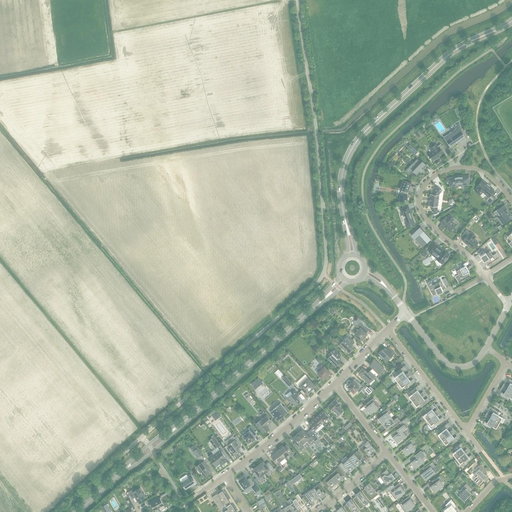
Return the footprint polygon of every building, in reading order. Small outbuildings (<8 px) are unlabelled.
[(451,147),(456,143),(457,143),(457,142),(457,141),(456,141),(459,140),(460,142),(466,139),(465,139),(466,139),(459,123),(454,127),(455,129),(453,131),(452,130),(451,131),(452,131),(444,137),(448,144),(449,144),(451,147)] [(428,154),(433,161),(437,158),(442,154),(443,153),(442,151),(445,150),(441,144),(437,146),(436,144),(430,148),(432,151),(428,154)] [(417,159),(405,171),(409,174),(413,171),(417,175),(420,171),(421,172),(423,170),(423,169),(426,165),(422,161),(421,162),(417,159)] [(448,179),(450,186),(454,185),(454,186),(459,184),(464,185),(464,184),(468,184),(469,176),(465,176),(460,175),(460,176),(457,176),(452,177),(452,178),(448,179)] [(411,183),(403,180),(400,189),(402,189),(400,195),(399,195),(399,201),(408,200),(407,188),(409,189),(411,183)] [(474,191),(480,195),(483,192),(488,197),(485,200),(490,204),(495,198),(490,195),(494,191),(489,187),(490,186),(487,184),(482,180),(477,186),(477,187),(474,191)] [(437,206),(439,195),(438,195),(442,191),(437,186),(437,187),(431,194),(430,194),(429,205),(430,206),(434,214),(439,211),(437,207),(438,207),(438,206),(437,206)] [(504,205),(496,210),(501,217),(499,218),(503,224),(511,219),(508,216),(511,214),(504,205)] [(405,220),(407,226),(414,223),(414,222),(415,222),(413,216),(412,216),(408,206),(401,209),(403,215),(401,215),(403,221),(405,220)] [(447,217),(446,216),(440,222),(445,227),(450,232),(453,229),(454,229),(456,227),(455,226),(452,222),(454,219),(449,215),(447,217)] [(423,231),(420,227),(411,235),(414,239),(416,238),(423,245),(426,242),(427,243),(431,239),(423,231)] [(462,235),(465,237),(462,241),(465,242),(464,243),(467,245),(468,245),(473,249),(478,242),(474,239),(476,236),(470,232),(470,233),(466,230),(462,235)] [(435,244),(429,252),(432,255),(433,254),(437,257),(437,259),(442,263),(445,260),(446,261),(448,258),(447,257),(449,254),(443,250),(443,251),(441,249),(435,244)] [(493,255),(490,250),(486,253),(480,256),(484,262),(485,261),(487,265),(499,257),(496,253),(493,255)] [(460,269),(456,271),(458,274),(455,276),(458,282),(471,275),(470,275),(468,271),(469,271),(466,265),(460,269)] [(427,283),(433,295),(437,293),(438,294),(443,291),(440,285),(438,281),(433,284),(431,281),(427,283)] [(355,325),(360,328),(354,334),(361,340),(365,336),(365,335),(366,334),(367,335),(366,333),(369,328),(370,329),(363,324),(364,324),(360,320),(360,321),(356,325),(355,325)] [(351,344),(354,341),(347,335),(344,338),(344,339),(339,345),(348,354),(354,347),(351,344)] [(386,349),(385,348),(381,352),(380,351),(378,353),(387,361),(389,359),(388,358),(391,355),(392,356),(394,353),(388,347),(386,349)] [(338,358),(340,355),(334,349),(329,353),(331,355),(327,359),(335,367),(341,361),(338,358)] [(372,368),(370,370),(376,376),(384,368),(374,359),(371,362),(372,363),(369,365),(372,368)] [(320,371),(317,373),(323,379),(324,379),(328,375),(328,374),(330,372),(324,366),(324,367),(322,364),(318,368),(320,371)] [(394,377),(398,382),(411,372),(409,370),(408,371),(408,372),(405,374),(403,371),(405,369),(403,366),(396,371),(398,374),(394,377)] [(376,376),(370,370),(368,372),(365,370),(363,372),(362,371),(359,375),(369,384),(376,376)] [(411,372),(398,382),(402,387),(403,386),(405,389),(415,382),(412,379),(410,381),(407,377),(411,375),(411,376),(412,375),(411,372)] [(282,378),(289,386),(292,383),(285,376),(282,378)] [(307,394),(316,386),(308,377),(299,386),(307,394)] [(503,383),(502,385),(511,391),(511,380),(509,378),(507,381),(510,383),(508,387),(504,385),(505,384),(503,383)] [(353,381),(348,387),(354,393),(357,390),(359,392),(364,387),(358,382),(356,384),(353,381)] [(409,396),(412,401),(425,391),(424,389),(422,390),(423,391),(420,393),(417,390),(420,388),(417,385),(411,390),(413,393),(409,396)] [(511,391),(502,385),(501,388),(502,389),(503,388),(506,390),(504,393),(501,392),(500,395),(508,400),(510,397),(511,398),(511,391)] [(292,402),(295,405),(300,401),(296,397),(298,395),(294,390),(292,392),(293,393),(287,398),(291,403),(292,402)] [(425,391),(412,401),(416,406),(421,403),(423,406),(429,401),(427,398),(425,400),(422,396),(425,394),(426,395),(427,394),(425,391)] [(380,406),(373,398),(363,405),(370,414),(380,406)] [(339,407),(341,405),(335,399),(328,406),(334,411),(338,415),(343,411),(339,407)] [(281,403),(270,412),(277,420),(281,417),(288,411),(287,411),(281,403)] [(422,416),(426,421),(440,410),(438,408),(437,409),(438,410),(435,412),(432,409),(434,407),(432,405),(426,409),(428,412),(422,416)] [(378,419),(382,424),(391,417),(389,414),(391,412),(388,408),(382,412),(384,415),(378,419)] [(486,412),(485,415),(499,423),(502,417),(498,415),(499,412),(492,408),(490,411),(493,412),(491,416),(487,414),(488,413),(486,412)] [(323,410),(316,417),(322,423),(329,417),(323,410)] [(442,413),(440,410),(426,421),(432,429),(444,420),(442,417),(439,419),(437,415),(440,413),(440,414),(442,413)] [(266,415),(256,424),(263,433),(269,428),(267,425),(271,421),(266,415)] [(499,423),(485,415),(484,417),(485,418),(486,417),(489,419),(487,422),(484,421),(483,424),(490,428),(491,426),(496,428),(499,423)] [(322,423),(316,417),(309,424),(315,430),(322,423)] [(391,417),(382,424),(386,429),(391,425),(393,427),(399,423),(401,425),(409,419),(407,417),(401,422),(397,417),(393,420),(391,417)] [(344,428),(346,430),(352,424),(350,422),(344,428)] [(438,434),(442,439),(455,429),(453,427),(452,428),(452,429),(449,431),(447,428),(449,426),(447,423),(440,428),(442,431),(438,434)] [(392,438),(396,443),(408,434),(404,429),(407,427),(405,424),(396,431),(398,433),(392,438)] [(247,433),(243,436),(248,443),(252,440),(252,441),(255,439),(254,438),(255,438),(252,434),(255,432),(251,427),(245,431),(247,433)] [(314,439),(309,432),(307,434),(302,429),(297,434),(305,442),(307,440),(308,442),(310,442),(314,439)] [(455,429),(442,439),(445,444),(450,441),(452,444),(458,439),(456,436),(454,438),(451,434),(454,432),(455,433),(456,432),(455,429)] [(302,444),(305,442),(297,434),(292,438),(297,443),(294,445),(300,451),(304,447),(304,446),(302,444)] [(227,445),(234,455),(240,450),(238,447),(241,445),(236,439),(235,439),(233,436),(225,442),(227,445)] [(209,440),(215,448),(220,445),(214,437),(209,440)] [(402,450),(406,455),(415,448),(412,445),(415,443),(412,438),(406,443),(408,446),(402,450)] [(368,441),(359,448),(365,455),(367,452),(368,454),(374,449),(370,444),(370,443),(368,441)] [(452,453),(456,458),(469,448),(467,446),(466,447),(467,448),(464,450),(461,447),(463,445),(461,442),(454,448),(456,451),(452,453)] [(280,448),(278,450),(284,458),(289,454),(291,456),(294,453),(286,444),(284,447),(283,446),(282,446),(282,445),(279,448),(280,448)] [(193,451),(197,457),(202,453),(198,447),(193,451)] [(212,454),(209,457),(216,466),(220,463),(221,465),(227,460),(226,458),(227,458),(220,449),(219,450),(217,447),(211,451),(214,454),(212,455),(212,454)] [(456,458),(454,460),(458,465),(463,461),(465,464),(473,458),(471,455),(468,457),(466,453),(469,451),(470,452),(471,451),(469,448),(456,458)] [(284,458),(278,450),(276,451),(276,450),(273,453),(274,454),(273,454),(274,455),(271,457),(278,466),(281,463),(280,461),(284,458)] [(357,451),(349,458),(355,466),(361,461),(360,459),(362,457),(357,451)] [(411,462),(415,467),(424,460),(422,457),(424,455),(421,451),(415,455),(417,458),(411,462)] [(355,466),(349,458),(343,463),(342,462),(339,464),(346,472),(348,469),(350,471),(355,466)] [(196,467),(198,469),(204,478),(210,473),(206,468),(207,466),(203,461),(196,467)] [(263,462),(258,465),(264,473),(267,470),(269,473),(274,469),(269,462),(265,465),(263,462)] [(426,470),(421,475),(424,480),(434,472),(435,473),(439,469),(436,466),(432,462),(424,468),(426,470)] [(473,480),(478,485),(484,479),(485,480),(484,480),(484,481),(488,477),(484,473),(486,471),(481,464),(478,468),(479,469),(473,475),(476,477),(473,480)] [(256,472),(253,474),(260,482),(264,479),(261,475),(264,473),(258,465),(254,469),(256,472)] [(338,467),(330,474),(337,482),(343,477),(341,475),(344,473),(338,467)] [(379,476),(384,482),(385,481),(387,484),(394,478),(392,476),(391,476),(386,469),(386,470),(382,473),(382,474),(379,476)] [(186,474),(179,479),(181,482),(186,489),(193,484),(193,485),(197,483),(191,474),(188,476),(186,474)] [(337,482),(330,474),(322,481),(327,488),(330,485),(331,487),(337,482)] [(430,487),(434,492),(443,485),(441,482),(443,480),(440,475),(434,480),(436,482),(430,487)] [(255,484),(251,479),(248,481),(245,476),(239,480),(241,483),(240,483),(240,484),(241,486),(242,486),(242,485),(244,488),(248,486),(249,488),(252,486),(254,489),(256,492),(259,490),(255,484)] [(362,490),(370,501),(374,498),(373,497),(377,493),(378,494),(369,482),(369,483),(365,487),(366,488),(362,490)] [(320,483),(311,489),(317,497),(323,493),(322,491),(325,489),(320,483)] [(395,499),(405,491),(399,483),(395,486),(393,483),(387,488),(395,499)] [(472,489),(466,483),(462,488),(464,490),(458,496),(464,502),(472,494),(470,491),(472,489)] [(145,497),(140,488),(133,492),(132,489),(129,491),(131,497),(134,495),(138,502),(145,497)] [(317,497),(311,489),(302,495),(307,502),(310,500),(311,502),(317,497)] [(232,511),(235,510),(223,490),(212,496),(216,503),(217,502),(220,508),(225,505),(228,509),(223,511),(232,511)] [(353,498),(360,509),(365,506),(364,505),(368,501),(369,502),(360,490),(360,491),(356,495),(353,498)] [(295,496),(287,501),(289,505),(293,511),(294,511),(299,509),(297,506),(300,504),(299,502),(295,496)] [(399,503),(405,511),(415,504),(409,496),(399,503)] [(163,504),(159,497),(154,500),(154,499),(148,503),(150,506),(152,504),(154,509),(158,507),(163,504)] [(343,506),(347,511),(353,511),(354,511),(353,511),(355,511),(359,509),(359,510),(360,509),(351,498),(351,499),(346,502),(347,503),(343,506)] [(454,511),(456,510),(454,507),(456,505),(451,499),(445,505),(446,506),(443,510),(444,511),(454,511)]
